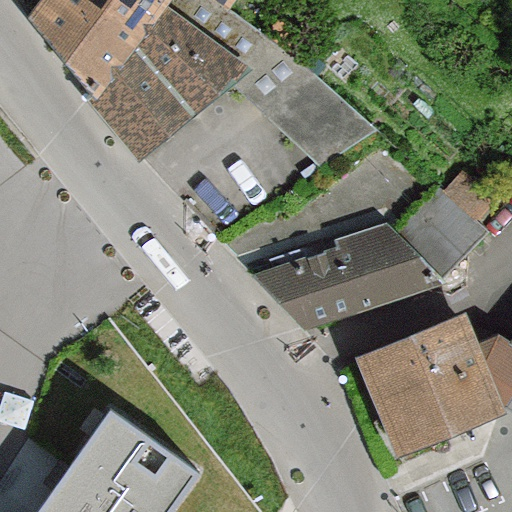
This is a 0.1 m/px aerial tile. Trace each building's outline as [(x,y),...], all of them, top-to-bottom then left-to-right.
[(322,168),(378,130),(278,46),(232,10),(238,0),(51,0),(37,20),(146,158),(237,86),(322,168)] [(258,270),(309,325),(442,284),(487,240),(466,218),(492,188),(471,171),(449,193),(440,188),(396,233),(390,226),(258,270)] [(507,414),(481,348),(468,316),(356,360),(394,458),(507,414)] [(509,422),(511,417),(511,344),(504,340),(481,348),(507,414),(509,422)] [(32,511),(171,511),(203,466),(113,399),(69,461),(32,511)]
